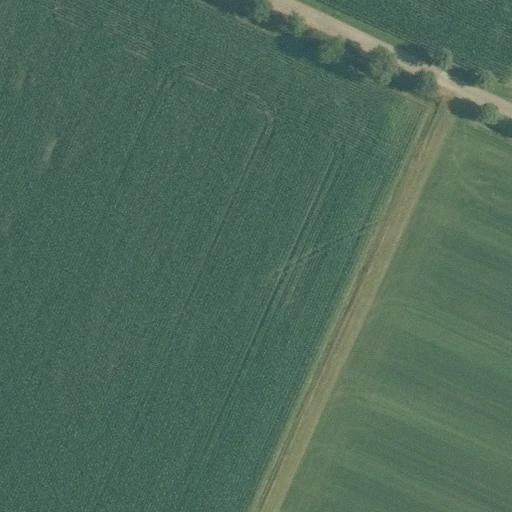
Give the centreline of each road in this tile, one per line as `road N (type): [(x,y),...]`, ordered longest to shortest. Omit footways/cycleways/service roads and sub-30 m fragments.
road 1 (track): [(474,95),(448,120),(274,511)]
road 2 (track): [(267,0),(511,112)]
